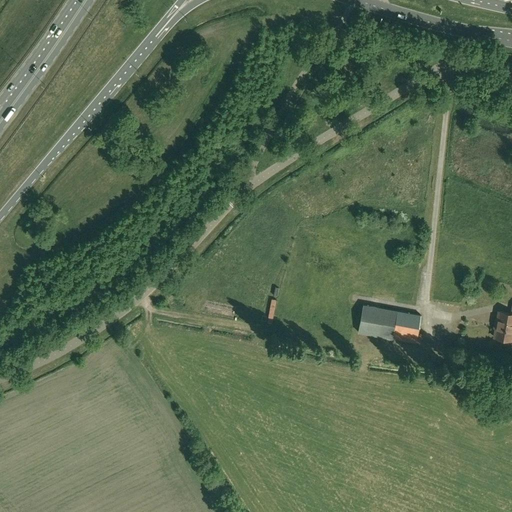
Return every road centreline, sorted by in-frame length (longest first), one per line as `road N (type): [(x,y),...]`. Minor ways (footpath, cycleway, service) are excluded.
road 1 (residential): [(231,207),(276,169),(441,66),(463,61),(511,70)]
road 2 (unclassified): [(0,379),(107,323),(231,207)]
road 3 (primary): [(0,216),(151,37)]
road 4 (primary): [(0,131),(92,0)]
road 5 (primary): [(368,3),(511,42)]
road 6 (primary): [(79,0),(0,114)]
road 7 (track): [(140,298),(155,312),(264,331)]
